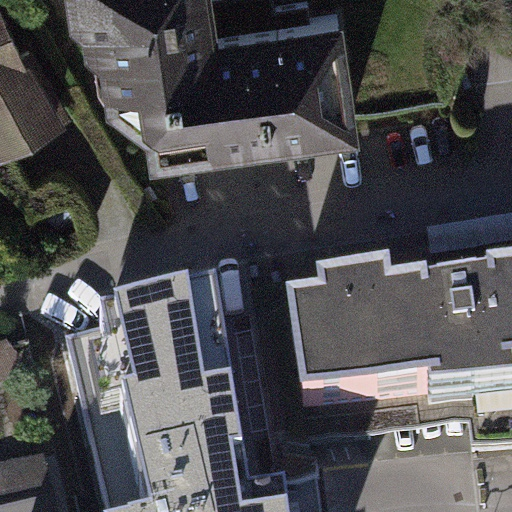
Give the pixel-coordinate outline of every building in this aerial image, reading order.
[(359,104),(343,0),(292,0),(217,12),(215,0),(73,0),(79,3),(83,28),(99,35),(105,82),(145,112),(147,137),(359,104)] [(0,2),(0,140),(3,145),(62,109),(28,53),(24,55),(0,2)] [(511,272),(391,289),(389,271),(317,281),(320,298),(287,303),(300,395),(429,378),(430,388),(511,377),(511,272)] [(142,511),(288,511),(287,511),(251,511),(220,308),(103,333),(142,511)] [(0,354),(0,391),(29,389),(25,352),(0,354)] [(38,464),(0,474),(0,511),(54,511),(54,510),(69,506),(63,481),(44,486),(38,464)]
